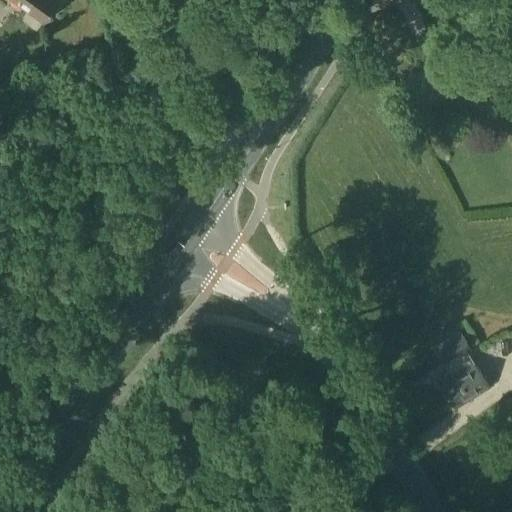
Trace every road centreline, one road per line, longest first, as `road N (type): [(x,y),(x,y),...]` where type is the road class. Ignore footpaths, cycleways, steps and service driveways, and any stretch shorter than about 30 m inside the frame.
road 1 (primary): [(14,511),(174,263)]
road 2 (primary): [(201,223),(350,0)]
road 3 (tertiary): [(340,359),(277,285),(201,223)]
road 4 (tertiary): [(174,263),(289,319),(340,359)]
road 5 (tertiary): [(431,511),(340,359)]
road 6 (track): [(129,0),(210,125)]
road 7 (track): [(210,125),(211,78),(175,16),(156,0)]
